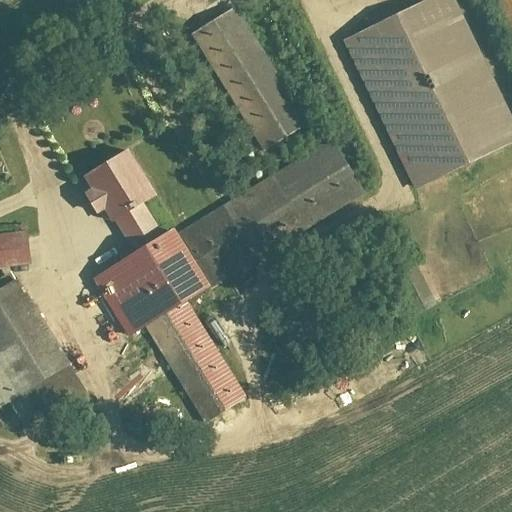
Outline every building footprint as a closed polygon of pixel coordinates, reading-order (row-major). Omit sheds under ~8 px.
[(511,108),(457,0),(433,0),(342,46),(416,192),(511,144),(511,108)] [(264,154),(310,125),(237,8),(191,37),(264,154)] [(194,308),(369,202),(331,141),(165,241),(143,206),(159,196),(132,152),(86,179),(133,256),(95,279),(191,437),(251,401),(194,308)] [(0,234),(0,268),(39,268),(39,234),(0,234)] [(0,411),(73,367),(21,280),(0,292),(0,411)] [(68,468),(70,479),(92,475),(90,465),(68,468)]
